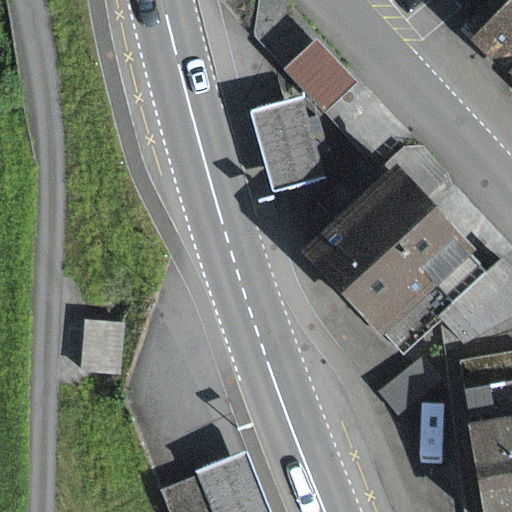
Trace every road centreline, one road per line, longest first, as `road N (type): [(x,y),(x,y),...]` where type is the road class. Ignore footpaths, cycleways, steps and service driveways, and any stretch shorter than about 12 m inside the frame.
road 1 (primary): [(162,0),(231,250),(326,511)]
road 2 (residential): [(328,0),(511,197)]
